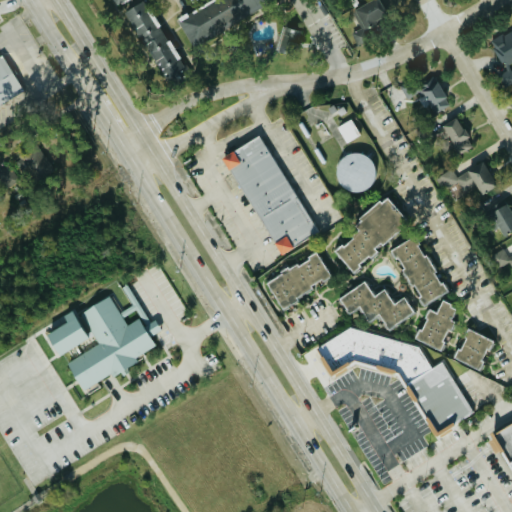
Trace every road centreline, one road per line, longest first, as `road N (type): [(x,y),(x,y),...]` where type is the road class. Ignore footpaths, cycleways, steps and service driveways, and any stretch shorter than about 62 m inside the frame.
road 1 (secondary): [(381,511),(57,0)]
road 2 (residential): [(277,84),(372,66),(493,0)]
road 3 (secondary): [(229,313),(351,511)]
road 4 (secondary): [(121,141),(229,313)]
road 5 (residential): [(277,84),(189,99),(121,141)]
road 6 (residential): [(511,143),(425,0)]
road 7 (residential): [(137,167),(277,84)]
road 8 (secondary): [(30,0),(97,104)]
